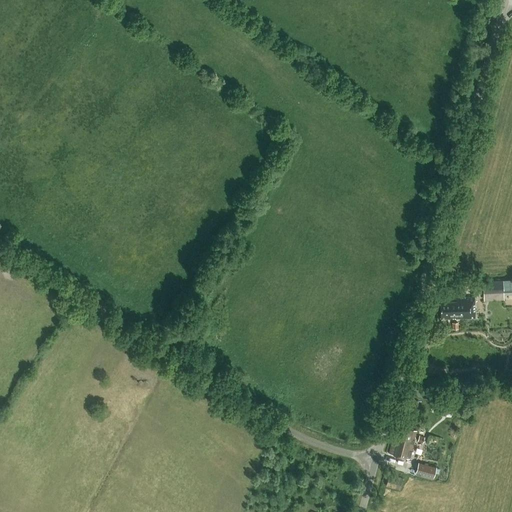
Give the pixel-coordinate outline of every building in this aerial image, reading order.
[(503,293),(503,280),(483,280),(483,293),(499,293),(503,293)] [(440,319),(475,318),(474,297),(456,298),(456,302),(440,302),(440,319)] [(416,385),(415,393),(431,395),(432,387),(416,385)] [(455,401),(442,398),(438,413),(451,416),(455,401)] [(409,459),(417,431),(401,427),(398,438),(393,437),(388,454),(409,459)] [(432,434),(429,443),(439,445),(441,436),(432,434)] [(434,476),(436,467),(419,462),(416,471),(434,476)] [(403,478),(389,475),(386,486),(400,490),(403,478)]
